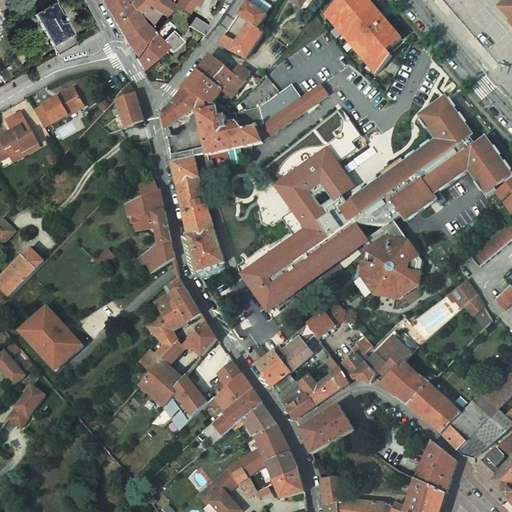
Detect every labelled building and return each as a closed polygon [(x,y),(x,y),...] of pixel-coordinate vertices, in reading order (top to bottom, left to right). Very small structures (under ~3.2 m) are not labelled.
[(102,0),(108,9),(116,22),(133,9),(129,3),(127,0),(102,0)] [(152,7),(156,0),(131,0),(129,3),(133,9),(116,22),(124,37),(129,46),(138,57),(144,48),(155,35),(152,32),(145,25),(144,27),(140,23),(135,15),(142,6),(140,4),(144,1),(149,6),(152,7)] [(176,5),(167,0),(156,0),(152,7),(168,17),(176,5)] [(180,0),(177,6),(189,13),(195,4),(198,5),(200,0),(180,0)] [(269,16),(274,7),(263,0),(249,0),(249,2),(269,16)] [(314,0),(306,0),(302,7),(306,10),(307,9),(309,8),(314,0)] [(341,1),(328,17),(340,31),(343,28),(358,46),(355,49),(366,61),(371,57),(382,70),(393,57),(388,51),(392,48),(393,48),(403,40),(369,0),(343,0),(342,2),(341,1)] [(511,0),(504,0),(499,5),(511,17),(511,0)] [(260,29),(269,16),(249,2),(226,36),(237,42),(250,23),(259,30),(260,29)] [(54,3),(34,15),(52,46),(53,46),(71,35),(72,35),(65,22),(66,22),(62,15),(61,16),(54,3)] [(210,26),(195,17),(189,26),(204,35),(210,26)] [(161,26),(161,27),(175,41),(168,48),(171,52),(182,41),(173,31),(176,27),(166,19),(161,26)] [(265,33),(260,29),(259,30),(250,23),(237,42),(226,36),(219,45),(247,59),(265,33)] [(97,26),(92,29),(95,34),(101,31),(97,26)] [(175,41),(161,27),(155,35),(168,48),(175,41)] [(343,28),(340,31),(355,49),(358,46),(343,28)] [(71,35),(53,46),(58,55),(77,45),(71,35)] [(143,70),(168,48),(155,35),(144,48),(138,57),(137,59),(143,70)] [(211,56),(199,72),(213,83),(226,68),(211,56)] [(371,57),(366,61),(378,75),(382,70),(371,57)] [(240,66),(234,75),(223,92),(233,99),(251,74),(240,66)] [(213,83),(223,92),(234,75),(226,68),(213,83)] [(200,98),(213,83),(199,72),(186,87),(200,98)] [(213,83),(200,98),(204,102),(205,101),(212,104),(213,104),(223,92),(213,83)] [(145,122),(136,94),(131,84),(129,84),(115,99),(117,101),(127,128),(145,122)] [(258,131),(302,99),(293,86),(261,108),(232,115),(237,123),(244,131),(256,128),(258,131)] [(321,86),(302,99),(258,131),(262,143),(263,143),(329,96),(321,86)] [(169,128),(197,108),(197,107),(204,102),(200,98),(186,87),(173,104),(162,115),(165,130),(169,128)] [(58,97),(61,101),(76,92),(74,89),(58,97)] [(76,92),(61,101),(58,97),(44,105),(54,123),(84,106),(76,92)] [(387,183),(383,178),(348,203),(343,195),(350,191),(334,168),(341,163),(329,146),(277,184),(279,186),(295,210),(281,220),(295,241),(248,273),(257,286),(255,288),(262,298),(266,295),(272,304),(354,246),(369,239),(374,247),(386,238),(410,242),(395,221),(403,216),(404,218),(436,196),(469,172),(471,172),(489,198),(497,192),(511,180),(511,172),(487,138),(476,145),(471,138),(474,136),(447,97),(420,116),(436,139),(436,141),(405,163),(406,164),(400,168),(401,169),(396,173),(397,175),(391,178),(392,180),(387,183)] [(208,154),(208,156),(256,145),(256,144),(262,143),(258,131),(256,128),(244,131),(237,123),(232,115),(229,112),(226,107),(213,104),(212,104),(205,101),(204,102),(197,107),(197,108),(206,148),(208,154)] [(7,118),(22,109),(19,104),(4,113),(7,118)] [(329,146),(341,163),(359,150),(354,143),(363,137),(351,121),(348,123),(340,109),(263,169),(276,188),(279,186),(277,184),(329,146)] [(21,112),(16,115),(22,126),(28,123),(21,112)] [(13,132),(0,139),(0,160),(1,162),(11,156),(8,150),(14,146),(17,152),(22,150),(24,153),(40,144),(28,123),(22,126),(16,115),(7,121),(13,132)] [(173,135),(169,128),(165,130),(167,137),(173,135)] [(41,147),(40,144),(24,153),(22,150),(17,152),(14,146),(8,150),(11,156),(14,162),(41,147)] [(174,162),(195,157),(208,154),(206,148),(173,156),(174,162)] [(226,264),(208,206),(207,206),(200,177),(199,177),(195,157),(174,162),(172,162),(189,236),(192,252),(198,273),(225,264),(226,264)] [(405,163),(383,178),(387,183),(392,180),(391,178),(397,175),(396,173),(401,169),(400,168),(406,164),(405,163)] [(140,186),(146,197),(159,191),(155,180),(140,186)] [(507,205),(511,200),(511,180),(497,192),(507,205)] [(172,243),(161,191),(159,191),(146,197),(128,205),(131,225),(135,224),(137,233),(153,230),(158,233),(160,245),(172,243)] [(436,196),(404,218),(408,223),(439,201),(436,196)] [(17,232),(3,218),(0,221),(0,289),(1,289),(2,288),(0,285),(0,240),(4,245),(17,232)] [(511,224),(472,258),(481,268),(511,241),(511,224)] [(410,242),(386,238),(374,247),(373,248),(375,251),(370,255),(369,264),(364,264),(362,276),(376,296),(400,300),(420,286),(424,262),(410,242)] [(148,262),(149,264),(154,274),(176,260),(172,243),(160,245),(146,255),(137,261),(142,266),(148,262)] [(370,255),(375,251),(373,248),(366,252),(364,264),(369,264),(370,255)] [(39,270),(46,263),(32,249),(24,257),(39,270)] [(115,257),(108,251),(96,261),(102,267),(115,257)] [(24,257),(1,280),(16,294),(39,270),(24,257)] [(135,258),(132,261),(139,270),(140,270),(140,269),(141,268),(141,267),(142,267),(142,266),(137,261),(135,258)] [(225,264),(198,273),(202,280),(228,272),(225,264)] [(170,296),(173,294),(185,286),(180,277),(165,288),(169,295),(170,296)] [(0,285),(2,288),(1,289),(11,299),(16,294),(1,280),(0,281),(0,285)] [(453,292),(459,301),(464,308),(466,307),(479,296),(467,282),(453,292)] [(195,302),(185,286),(173,294),(183,309),(195,302)] [(511,286),(496,301),(506,310),(511,304),(511,286)] [(453,292),(449,295),(455,304),(459,301),(453,292)] [(183,309),(173,294),(170,296),(169,295),(156,304),(162,314),(161,314),(160,314),(159,315),(159,316),(158,317),(158,318),(159,318),(159,319),(149,328),(160,340),(174,332),(189,323),(183,309)] [(466,307),(474,316),(485,307),(479,296),(466,307)] [(183,309),(189,323),(203,315),(195,302),(183,309)] [(326,312),(336,326),(349,316),(338,302),(326,312)] [(48,307),(21,332),(57,371),(84,347),(70,331),(64,336),(56,328),(62,323),(48,307)] [(326,312),(309,324),(317,335),(316,335),(319,339),(336,326),(326,312)] [(62,323),(56,328),(64,336),(70,331),(62,323)] [(209,323),(191,340),(195,345),(205,357),(219,340),(209,323)] [(309,324),(269,356),(258,365),(274,387),(274,388),(277,386),(291,375),(313,356),(304,345),(316,335),(317,335),(309,324)] [(395,331),(382,344),(386,347),(396,338),(407,348),(412,343),(406,337),(403,339),(395,331)] [(179,341),(174,332),(160,340),(160,341),(152,350),(164,360),(180,343),(180,342),(179,341)] [(362,360),(357,353),(344,363),(356,380),(372,384),(376,376),(382,371),(388,364),(396,372),(405,362),(406,363),(414,355),(413,354),(418,349),(412,343),(407,348),(396,338),(386,347),(382,344),(375,351),(379,355),(372,362),(366,356),(362,360)] [(366,356),(375,347),(366,338),(354,349),(357,353),(362,360),(366,356)] [(195,345),(191,340),(186,344),(189,347),(190,349),(195,345)] [(164,360),(163,361),(170,367),(186,350),(185,349),(185,348),(180,343),(164,360)] [(0,357),(0,368),(1,369),(2,369),(12,377),(9,379),(15,386),(27,376),(25,374),(34,366),(29,360),(19,368),(11,358),(21,350),(18,347),(16,344),(0,357)] [(258,365),(269,356),(261,347),(251,355),(258,365)] [(164,360),(152,350),(141,363),(145,366),(137,376),(144,383),(152,373),(153,373),(163,361),(164,360)] [(332,357),(325,363),(326,364),(327,363),(336,374),(320,387),(310,376),(301,384),(318,407),(340,392),(351,384),(342,369),(341,369),(332,357)] [(184,379),(170,367),(163,361),(153,373),(152,373),(144,383),(141,386),(166,408),(177,394),(176,389),(184,379)] [(220,395),(243,375),(235,362),(220,375),(225,383),(216,390),(220,395)] [(399,399),(408,407),(431,384),(424,380),(426,378),(423,376),(422,378),(419,376),(406,363),(405,362),(396,372),(390,378),(382,386),(399,399)] [(388,364),(382,371),(390,378),(396,372),(388,364)] [(499,411),(511,397),(511,365),(483,395),(499,411)] [(224,408),(227,412),(254,390),(243,375),(220,395),(216,398),(224,408)] [(291,375),(277,386),(284,394),(297,383),(291,375)] [(187,376),(184,379),(176,389),(177,394),(194,418),(208,406),(210,404),(187,376)] [(318,407),(301,384),(299,382),(297,383),(284,394),(281,397),(289,410),(296,421),(297,421),(318,407)] [(463,414),(431,384),(408,407),(416,412),(435,428),(443,435),(464,415),(463,414)] [(46,396),(33,386),(9,419),(17,425),(24,414),(30,418),(46,396)] [(225,435),(234,428),(245,419),(264,404),(254,390),(227,412),(214,422),(225,435)] [(177,394),(166,408),(173,417),(182,407),(184,409),(174,420),(182,430),(194,418),(177,394)] [(511,422),(506,417),(499,411),(483,395),(482,396),(482,395),(463,414),(464,415),(443,435),(449,441),(464,456),(475,460),(507,433),(511,428),(511,422)] [(210,404),(208,406),(210,409),(224,408),(216,398),(210,404)] [(247,421),(257,436),(279,426),(264,404),(245,419),(234,428),(236,431),(247,421)] [(348,437),(357,432),(340,405),(320,418),(301,430),(301,431),(307,443),(314,455),(348,437)] [(24,414),(17,425),(22,429),(30,418),(24,414)] [(288,444),(279,426),(257,436),(262,449),(268,464),(293,454),(288,444)] [(348,437),(351,443),(360,437),(357,432),(348,437)] [(511,437),(510,440),(501,447),(511,456),(511,437)] [(446,452),(434,442),(418,480),(448,495),(452,482),(458,462),(446,452)] [(262,449),(239,463),(248,478),(268,464),(262,449)] [(490,482),(506,465),(503,462),(507,458),(498,449),(485,460),(475,468),(481,474),(490,482)] [(293,454),(268,464),(276,482),(301,473),(300,470),(297,463),(293,454)] [(511,458),(506,465),(490,482),(496,487),(509,501),(511,497),(511,458)] [(258,494),(248,478),(239,463),(230,469),(239,485),(247,499),(258,494)] [(228,495),(239,485),(230,469),(212,484),(200,495),(209,505),(211,502),(219,511),(242,511),(243,511),(228,495)] [(301,473),(276,482),(283,500),(294,497),(306,493),(304,482),(301,473)] [(345,503),(344,502),(340,478),(322,480),(324,494),(326,506),(340,504),(345,503)] [(442,511),(443,510),(448,495),(418,480),(409,508),(398,504),(397,506),(394,505),(393,509),(400,511),(442,511)] [(257,492),(259,498),(271,495),(269,489),(257,492)] [(385,511),(388,506),(385,504),(348,501),(344,502),(345,503),(340,504),(340,511),(385,511)]
